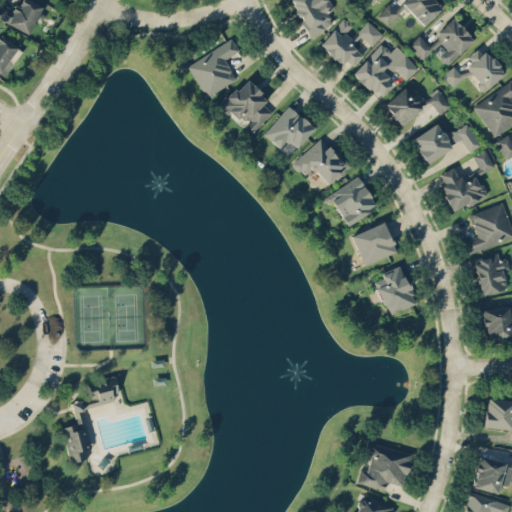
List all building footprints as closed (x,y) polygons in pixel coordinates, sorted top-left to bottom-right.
[(0,1),(0,19),(29,33),(41,5),(30,0),(20,0),(17,8),(0,1)] [(289,0),(309,34),(332,21),(327,11),(333,8),(327,0),(289,0)] [(404,0),(401,4),(424,25),(442,5),(436,0),(404,0)] [(398,11),(388,3),(377,15),(387,24),(398,11)] [(319,46),(342,64),(345,60),(353,65),(362,54),(353,47),(361,37),(372,46),(382,32),(366,20),(352,38),(345,32),(352,23),(342,16),(319,46)] [(446,64),(473,39),(452,17),(435,32),(439,36),(429,46),(419,34),(408,44),(422,59),(439,43),(445,49),(438,55),(446,64)] [(0,71),(4,74),(20,48),(0,35),(0,71)] [(186,64),(205,97),(235,79),(224,59),(238,50),(231,38),(186,64)] [(353,72),(379,97),(391,85),(385,79),(395,69),(406,79),(418,67),(395,45),(390,51),(381,43),(353,72)] [(502,75),(481,45),(466,56),(472,64),(459,74),(454,66),(442,74),(451,86),(470,72),(482,90),(502,75)] [(271,111),(262,103),(266,97),(245,78),(219,105),(236,120),(241,115),(249,122),(245,125),(252,132),(271,111)] [(511,104),(508,98),(511,95),(511,81),(510,79),(472,105),(493,136),(511,123),(511,104)] [(422,107),(405,86),(383,104),(400,125),(422,107)] [(426,97),(438,114),(450,105),(437,88),(426,97)] [(278,147),(285,139),(295,147),(313,128),(288,105),(262,133),(278,147)] [(425,162),(461,140),(468,152),(480,145),(466,122),(444,135),(436,123),(411,138),(425,162)] [(511,142),(508,134),(495,140),(503,158),(511,153),(511,142)] [(292,163),(303,176),(313,167),(328,184),(348,166),(321,136),(292,163)] [(493,166),(485,149),(472,154),(480,172),(493,166)] [(436,174),(453,211),(485,195),(475,174),(466,178),(463,173),(456,176),(452,167),(436,174)] [(328,192),(343,224),(375,209),(359,177),(328,192)] [(469,212),(476,235),(462,239),(466,252),(511,239),(511,235),(503,202),(469,212)] [(350,234),(362,264),(396,251),(384,221),(350,234)] [(480,294),(506,288),(502,271),(509,269),(506,256),(497,259),(496,255),(472,261),(480,294)] [(385,284),(377,287),(386,314),(414,304),(401,265),(381,272),(385,284)] [(511,305),(482,309),(485,340),(511,337),(511,328),(511,327),(511,305)] [(68,462),(86,458),(84,449),(90,447),(81,408),(113,401),(111,393),(117,391),(114,378),(87,383),(90,398),(70,402),(75,424),(61,427),(68,462)] [(511,429),(511,399),(486,397),(483,426),(511,429)] [(411,452),(367,441),(363,456),(369,457),(366,470),(358,468),(355,482),(383,489),(386,481),(402,485),(411,452)] [(497,492),(499,483),(509,485),(511,470),(511,463),(478,457),(472,486),(497,492)] [(506,511),(509,504),(469,491),(462,511),(506,511)] [(389,511),(392,506),(363,493),(353,511),(389,511)]
